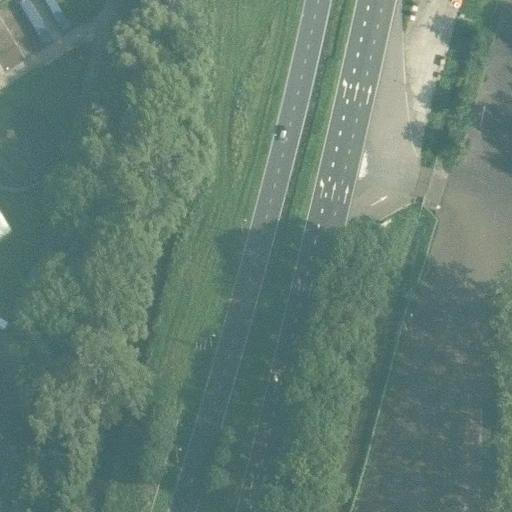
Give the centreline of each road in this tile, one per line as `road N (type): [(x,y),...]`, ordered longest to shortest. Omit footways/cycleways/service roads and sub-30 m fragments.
road 1 (primary): [(316,0),(257,254),(180,511)]
road 2 (primary): [(263,511),(381,0)]
